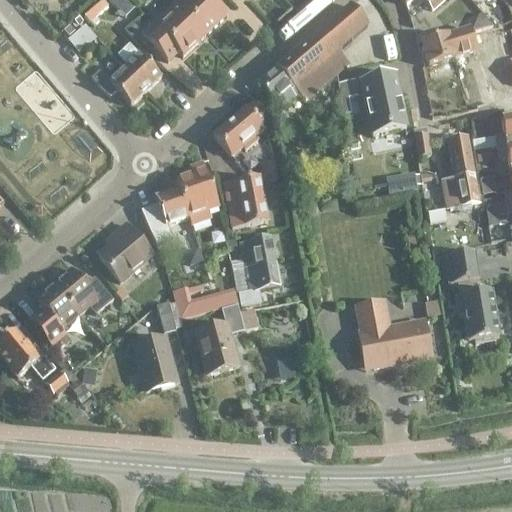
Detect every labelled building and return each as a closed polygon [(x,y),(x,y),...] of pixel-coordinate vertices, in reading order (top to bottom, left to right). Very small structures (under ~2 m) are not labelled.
[(111,0),(108,3),(126,22),(134,14),(121,0),(111,0)] [(182,0),(173,8),(203,40),(225,20),(212,5),(216,0),(182,0)] [(414,0),(396,0),(405,9),(414,0)] [(431,13),(446,0),(426,0),(422,3),(431,13)] [(203,40),(173,8),(141,39),(167,66),(177,56),(181,61),(203,40),(203,41),(203,40)] [(307,44),(336,78),(348,67),(337,55),(366,30),(348,8),(307,44)] [(77,55),(94,40),(83,27),(66,42),(77,55)] [(487,87),(511,79),(496,28),(472,36),(487,87)] [(426,70),(475,56),(468,32),(420,46),(426,70)] [(336,78),(307,44),(257,87),(278,112),(297,96),(304,105),(336,78)] [(126,68),(123,71),(145,95),(160,81),(127,48),(124,50),(116,58),(126,68)] [(145,95),(123,71),(108,84),(98,73),(90,81),(109,100),(115,94),(130,110),(145,95)] [(360,85),(372,139),(405,132),(393,78),(360,85)] [(476,113),(474,105),(464,107),(466,115),(476,113)] [(258,128),(261,126),(259,118),(260,118),(251,107),(244,112),(244,111),(228,124),(228,125),(212,139),(230,160),(241,151),(243,154),(256,143),(253,140),(262,133),(258,128)] [(502,138),(492,140),(492,141),(494,151),(511,147),(511,122),(500,125),(502,138)] [(425,139),(412,141),(416,161),(428,159),(425,139)] [(449,212),(478,207),(466,141),(446,144),(452,181),(440,184),(444,208),(448,208),(449,212)] [(492,141),(471,144),(473,154),(494,151),(492,141)] [(511,147),(494,151),(496,162),(506,160),(508,174),(511,172),(511,147)] [(258,165),(260,173),(273,170),(271,162),(258,165)] [(174,184),(177,192),(187,221),(188,221),(191,229),(210,223),(207,214),(217,211),(201,166),(188,171),(191,179),(174,184)] [(274,178),(273,170),(260,173),(261,181),(274,178)] [(222,187),(230,232),(266,225),(257,180),(235,184),(222,187)] [(511,195),(502,196),(504,207),(511,206),(511,180),(509,181),(511,195)] [(173,242),(167,228),(187,221),(177,192),(154,200),(157,207),(140,214),(155,250),(173,242)] [(428,227),(444,224),(442,213),(426,216),(428,227)] [(97,260),(119,286),(151,260),(124,228),(113,237),(117,243),(97,260)] [(243,273),(274,267),(269,243),(250,246),(250,247),(238,249),(243,273)] [(490,342),(497,341),(490,294),(472,297),(470,285),(477,284),(473,256),(442,260),(447,289),(457,287),(459,299),(453,300),(457,321),(462,321),(466,346),(473,344),(474,348),(491,345),(490,342)] [(274,267),(243,273),(247,294),(237,296),(239,311),(260,307),(258,293),(278,290),(274,267)] [(93,281),(84,289),(70,273),(52,288),(78,319),(88,310),(94,318),(112,303),(93,281)] [(49,350),(53,346),(58,352),(69,343),(60,333),(78,319),(52,288),(33,303),(42,314),(29,325),(49,350)] [(171,295),(179,323),(236,308),(233,296),(187,309),(182,292),(171,295)] [(155,310),(162,337),(175,334),(167,306),(155,310)] [(359,337),(357,337),(364,374),(429,362),(422,325),(387,332),(382,306),(355,311),(359,337)] [(254,313),(238,317),(236,310),(220,314),(224,330),(194,337),(205,379),(237,370),(228,339),(259,331),(254,313)] [(41,383),(51,374),(40,361),(41,360),(32,349),(27,353),(12,335),(2,344),(0,342),(0,362),(16,381),(29,370),(41,383)] [(132,350),(145,395),(176,387),(164,341),(132,350)] [(289,360),(274,364),(280,387),(294,383),(289,360)] [(52,398),(67,385),(58,375),(43,388),(52,398)]
